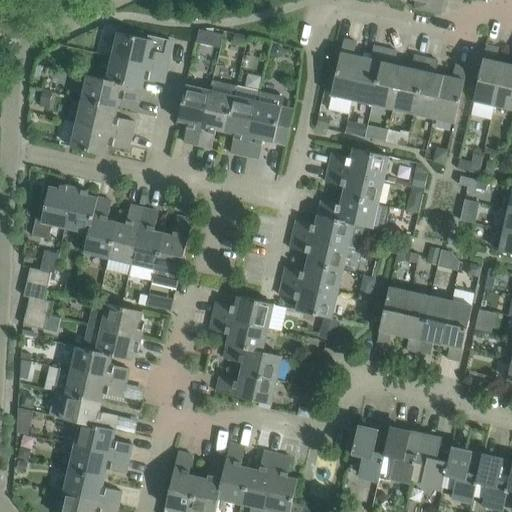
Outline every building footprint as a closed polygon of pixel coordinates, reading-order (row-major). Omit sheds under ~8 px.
[(414,0),(424,2),(422,9),(441,13),(444,0),(414,0)] [(167,69),(170,55),(151,51),(154,40),(118,32),(113,57),(167,69)] [(220,48),(223,35),(216,34),(214,46),(220,48)] [(353,100),(363,57),(354,55),(357,42),(344,39),(332,95),(353,100)] [(271,53),(276,58),(283,56),(285,49),(280,44),(273,47),(271,53)] [(495,106),(505,63),(496,61),(499,48),(487,45),(474,101),(495,106)] [(373,105),(386,49),(374,46),(371,59),(363,57),(353,100),(373,105)] [(394,109),(403,66),(395,64),(398,52),(386,49),(373,105),(394,109)] [(414,114),(427,58),(415,55),(412,68),(403,66),(394,109),(414,114)] [(164,83),(167,69),(113,57),(108,80),(143,88),(145,78),(164,83)] [(434,119),(444,76),(436,74),(439,61),(427,58),(414,114),(434,119)] [(511,64),(505,63),(495,106),(511,109),(511,64)] [(455,123),(468,67),(456,65),(453,77),(444,76),(434,119),(455,123)] [(108,80),(88,75),(83,99),(118,107),(120,98),(139,103),(143,88),(108,80)] [(211,91),(198,145),(212,149),(217,129),(226,131),(237,86),(213,81),(211,91)] [(198,145),(211,91),(186,85),(178,120),(189,123),(184,142),(198,145)] [(245,156),(260,92),(237,86),(226,131),(236,134),(231,153),(245,156)] [(53,93),(43,91),(40,106),(49,108),(53,93)] [(286,145),(294,110),(283,107),(285,98),(260,92),(245,156),(259,159),(263,140),(286,145)] [(116,117),(118,107),(83,99),(77,123),(132,135),(135,122),(116,117)] [(319,115),(317,127),(328,129),(328,130),(331,118),(319,115)] [(353,134),(353,135),(365,137),(367,125),(367,124),(356,122),(353,134)] [(129,149),(132,135),(77,123),(72,147),(107,155),(109,145),(129,149)] [(381,128),(378,140),(386,142),(389,130),(381,128)] [(401,130),(398,145),(406,147),(409,132),(401,130)] [(409,147),(426,151),(429,140),(412,135),(409,147)] [(329,168),(384,181),(390,156),(354,148),(352,159),(333,154),(329,168)] [(437,148),(434,162),(445,164),(448,150),(437,148)] [(491,155),(505,158),(506,153),(492,149),(491,155)] [(479,176),(479,174),(483,157),(474,155),(469,173),(479,176)] [(429,176),(429,171),(423,164),(418,162),(412,186),(425,189),(429,176)] [(379,204),(384,181),(329,168),(326,182),(346,187),(344,196),(379,204)] [(461,176),(459,184),(468,186),(467,192),(468,192),(475,194),(478,180),(462,176),(461,176)] [(66,227),(75,188),(61,185),(60,189),(50,187),(43,218),(37,217),(33,235),(50,239),(53,224),(66,227)] [(90,233),(98,198),(88,195),(89,191),(75,188),(66,227),(90,233)] [(411,193),(407,210),(418,212),(422,195),(411,193)] [(373,228),(379,204),(344,196),(342,205),(322,201),(319,215),(365,226),(373,228)] [(109,258),(117,223),(108,221),(112,201),(98,198),(90,233),(86,252),(109,258)] [(465,199),(460,220),(474,223),(475,224),(480,203),(465,199)] [(132,263),(145,209),(131,205),(127,225),(117,223),(109,258),(132,263)] [(153,281),(164,233),(154,231),(159,212),(145,209),(132,263),(129,275),(153,281)] [(365,226),(319,215),(317,225),(297,221),(294,234),(349,247),(359,249),(365,226)] [(177,287),(180,274),(193,220),(178,216),(173,235),(164,233),(153,281),(162,283),(177,287)] [(511,231),(504,230),(499,251),(511,253),(511,231)] [(343,270),(349,247),(294,234),(291,249),(310,253),(308,262),(343,270)] [(439,260),(441,250),(431,247),(428,257),(439,260)] [(442,250),(438,266),(451,269),(454,255),(452,252),(442,250)] [(45,251),(41,270),(53,273),(55,273),(60,254),(45,251)] [(408,252),(406,261),(417,264),(419,255),(408,252)] [(338,294),(343,270),(308,262),(306,272),(286,267),(283,281),(338,294)] [(53,273),(41,270),(31,268),(27,282),(49,288),(53,273)] [(493,290),(498,270),(489,269),(485,288),(493,290)] [(364,275),(358,299),(369,301),(371,301),(376,278),(374,277),(364,275)] [(68,280),(65,293),(74,295),(77,282),(68,280)] [(332,318),(338,294),(283,281),(280,295),(300,300),(297,310),(332,318)] [(46,301),(49,288),(27,282),(24,296),(30,298),(27,310),(49,315),(52,302),(46,301)] [(401,335),(411,292),(390,287),(377,343),(390,346),(393,333),(401,335)] [(419,352),(431,296),(411,292),(401,335),(410,336),(407,349),(419,352)] [(150,294),(148,306),(156,307),(158,296),(150,294)] [(268,328),(274,304),(239,296),(237,306),(217,302),(214,316),(268,328)] [(442,344),(452,301),(431,296),(419,352),(431,355),(434,342),(442,344)] [(143,311),(109,303),(95,299),(88,324),(142,337),(145,323),(140,322),(143,311)] [(452,301),(442,344),(451,346),(448,359),(460,361),(473,305),(452,301)] [(45,330),(49,315),(27,310),(24,325),(45,330)] [(262,352),(262,350),(268,328),(214,316),(211,330),(230,334),(228,344),(262,352)] [(488,332),(490,322),(478,319),(476,329),(488,332)] [(139,351),(142,337),(88,324),(85,338),(100,342),(98,351),(98,352),(112,356),(132,360),(134,350),(139,351)] [(344,354),(347,342),(335,340),(333,351),(344,354)] [(262,350),(262,352),(228,344),(225,358),(244,363),(242,372),(277,380),(283,355),(262,350)] [(98,352),(98,351),(79,347),(73,370),(127,383),(130,369),(110,365),(112,356),(98,352)] [(314,353),(312,362),(322,365),(324,355),(314,353)] [(21,360),(20,377),(28,379),(32,362),(21,360)] [(73,370),(73,371),(60,368),(55,391),(102,402),(104,393),(124,397),(127,383),(73,370)] [(271,405),(277,380),(242,372),(240,382),(220,377),(217,392),(271,405)] [(318,382),(307,379),(305,387),(316,389),(318,382)] [(100,411),(102,402),(55,391),(49,416),(68,420),(116,431),(119,416),(100,411)] [(24,394),(21,406),(33,409),(36,397),(24,394)] [(299,406),(297,415),(309,418),(311,408),(299,406)] [(19,408),(18,420),(31,423),(33,411),(19,408)] [(114,440),(116,431),(68,420),(65,432),(67,433),(64,444),(75,447),(75,446),(130,459),(133,445),(114,440)] [(386,453),(385,453),(374,450),(379,433),(358,428),(353,454),(364,456),(360,474),(379,478),(380,479),(381,479),(386,453)] [(407,452),(411,434),(390,429),(385,453),(386,453),(381,479),(390,481),(392,475),(412,480),(415,468),(418,454),(417,454),(407,452)] [(442,441),(423,437),(421,436),(417,454),(418,454),(415,468),(425,470),(422,482),(444,487),(446,481),(449,461),(438,459),(442,441)] [(246,447),(231,443),(226,463),(227,463),(219,498),(242,504),(250,468),(241,466),(246,447)] [(21,446),(18,458),(29,461),(32,449),(21,446)] [(127,472),(130,459),(75,446),(75,447),(70,469),(105,477),(107,468),(127,472)] [(444,487),(442,496),(452,498),(453,495),(474,500),(476,488),(480,471),(479,471),(469,469),(473,455),(452,450),(449,461),(446,481),(444,487)] [(265,511),(278,454),(265,451),(260,471),(250,468),(242,504),(252,506),(250,511),(265,511)] [(190,511),(199,477),(189,475),(194,455),(179,452),(166,507),(189,511),(190,511)] [(313,511),(314,508),(293,504),(298,479),(288,477),(292,457),(278,454),(265,511),(313,511)] [(503,462),(483,457),(482,457),(479,471),(480,471),(476,488),(486,491),(484,502),(505,507),(507,495),(510,478),(500,476),(503,462)] [(19,460),(17,471),(25,472),(28,462),(19,460)] [(227,463),(226,463),(212,460),(208,479),(199,477),(190,511),(216,511),(219,498),(227,463)] [(103,487),(105,477),(70,469),(65,493),(119,505),(122,491),(103,487)] [(117,511),(119,505),(65,493),(60,511),(117,511)]
